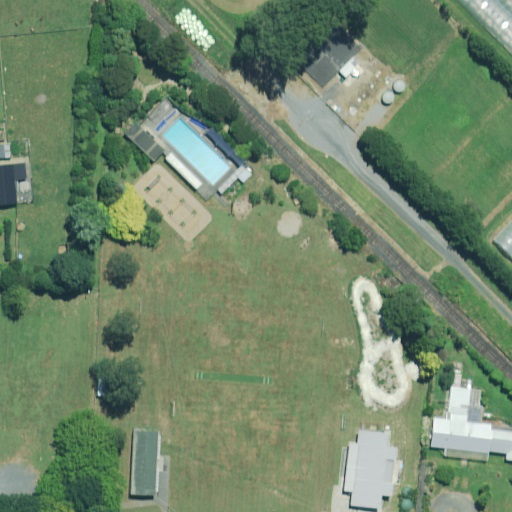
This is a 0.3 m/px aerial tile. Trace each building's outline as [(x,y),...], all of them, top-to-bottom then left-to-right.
[(511,0),(442,0),(511,68),(511,0)] [(345,78),(352,72),(359,79),(366,71),(359,64),(353,57),(338,72),(345,78)] [(409,86),(398,77),(380,99),(390,108),(409,86)] [(161,152),(134,125),(119,139),(146,166),(161,152)] [(0,158),(11,158),(10,144),(7,144),(6,133),(0,133),(0,158)] [(214,196),(172,153),(160,164),(202,207),(214,196)] [(214,191),(219,197),(239,180),(243,185),(254,175),(244,164),(214,191)] [(25,180),(24,165),(0,165),(0,205),(16,205),(15,181),(25,180)] [(511,232),(495,250),(511,266),(511,232)] [(467,423),(467,415),(468,408),(479,409),(480,391),(451,388),(449,413),(452,413),(451,421),(433,419),(431,447),(445,449),(444,457),(488,461),(489,452),(507,454),(507,461),(511,461),(511,432),(491,431),(491,425),(467,423)] [(159,430),(134,429),(130,492),(155,493),(159,430)]
